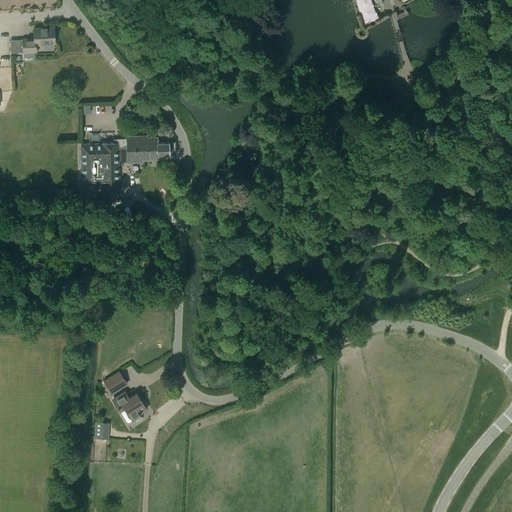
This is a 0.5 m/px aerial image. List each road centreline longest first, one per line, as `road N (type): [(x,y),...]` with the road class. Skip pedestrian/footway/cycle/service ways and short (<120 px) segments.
road 1 (unclassified): [(511,372),(446,334),(375,326),(250,393),(216,401),(199,397),(177,368),(179,313)]
road 2 (residential): [(65,0),(181,137),(179,313)]
road 3 (unknown): [(135,511),(150,420),(193,391)]
road 4 (secondary): [(439,511),(511,413)]
